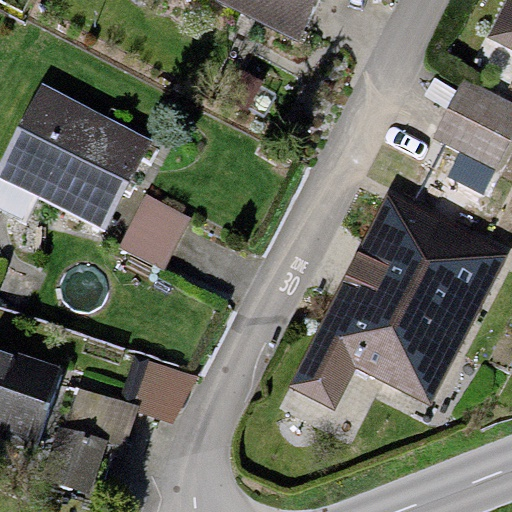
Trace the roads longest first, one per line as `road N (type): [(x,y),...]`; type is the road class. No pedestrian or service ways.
road 1 (residential): [(423,0),(245,331),(192,466),(194,511)]
road 2 (tertiary): [(395,511),(511,466)]
